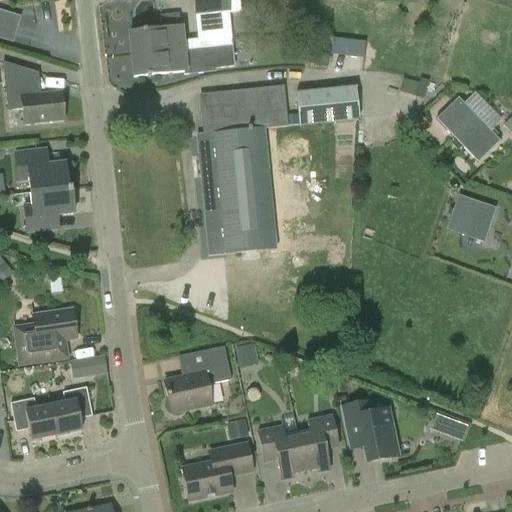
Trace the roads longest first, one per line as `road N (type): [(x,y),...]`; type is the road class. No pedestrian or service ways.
road 1 (residential): [(141,457),(119,338),(82,0)]
road 2 (residential): [(309,511),(511,467)]
road 3 (residential): [(0,478),(35,480),(141,457)]
